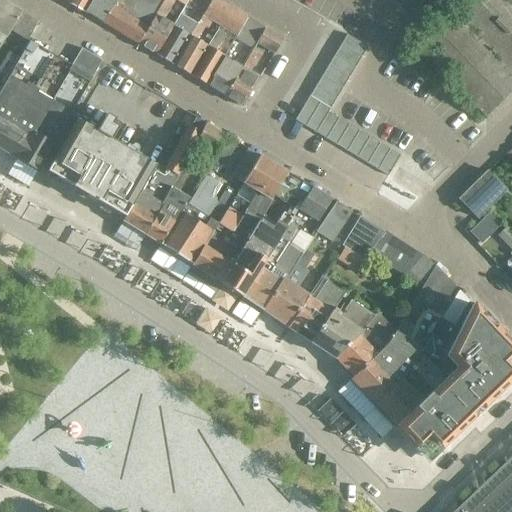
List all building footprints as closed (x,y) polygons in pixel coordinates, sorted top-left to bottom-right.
[(92,0),(69,0),(67,3),(84,14),(92,0)] [(92,0),(84,14),(102,24),(116,0),(92,0)] [(116,0),(102,24),(137,45),(164,0),(116,0)] [(164,0),(137,45),(154,55),(172,26),(162,20),(167,11),(173,2),(183,8),(187,2),(187,0),(164,0)] [(195,26),(172,66),(190,77),(207,48),(196,41),(204,27),(207,29),(210,22),(219,28),(230,9),(214,0),(210,0),(204,12),(195,26)] [(210,0),(187,0),(187,2),(203,12),(210,0)] [(486,118),(511,92),(511,0),(460,0),(414,44),(486,118)] [(0,48),(10,31),(18,17),(0,5),(0,48)] [(246,18),(230,9),(219,28),(235,37),(246,18)] [(26,41),(37,24),(20,13),(18,17),(10,31),(26,41)] [(179,15),(172,26),(154,55),(172,66),(195,26),(179,15)] [(256,44),(265,30),(246,18),(235,37),(234,39),(253,51),(256,44)] [(275,55),(283,41),(265,30),(256,44),(275,55)] [(217,31),(207,48),(190,77),(206,87),(224,58),(214,52),(216,48),(217,48),(225,36),(217,31)] [(346,36),(339,46),(360,58),(366,48),(346,36)] [(0,138),(48,54),(27,42),(17,59),(0,88),(0,138)] [(339,46),(333,56),(354,69),(360,58),(339,46)] [(15,160),(6,175),(27,188),(32,180),(36,173),(36,172),(102,62),(80,49),(70,67),(69,66),(15,160)] [(253,51),(242,68),(225,97),(243,108),(260,79),(248,72),(251,67),(253,68),(261,55),(253,51)] [(0,88),(17,59),(8,53),(0,66),(0,88)] [(69,66),(48,54),(0,138),(0,151),(15,160),(69,66)] [(333,56),(327,67),(348,79),(354,69),(333,56)] [(224,58),(206,87),(225,97),(242,68),(224,58)] [(327,67),(321,77),(341,89),(348,79),(327,67)] [(321,77),(315,87),(335,100),(340,91),(341,89),(321,77)] [(315,87),(308,97),(319,104),(329,110),(335,100),(315,87)] [(296,119),(294,121),(304,127),(319,104),(308,97),(296,119)] [(319,104),(304,127),(315,134),(327,113),(329,110),(319,104)] [(165,169),(168,171),(176,176),(181,168),(194,141),(196,142),(206,125),(186,113),(181,123),(187,126),(165,169)] [(327,113),(315,134),(325,140),(337,119),(327,113)] [(77,121),(47,172),(124,218),(140,192),(154,167),(110,142),(117,130),(111,126),(114,121),(106,116),(96,133),(77,121)] [(337,119),(325,140),(335,146),(348,126),(337,119)] [(206,125),(196,142),(215,154),(225,136),(206,125)] [(348,126),(335,146),(346,152),(358,132),(348,126)] [(358,132),(346,152),(356,158),(368,138),(358,132)] [(368,138),(356,158),(366,164),(378,144),(368,138)] [(224,141),(214,157),(226,165),(235,149),(224,141)] [(378,144),(366,164),(376,171),(389,150),(378,144)] [(248,150),(231,177),(242,183),(259,157),(248,150)] [(389,150),(376,171),(387,177),(399,156),(389,150)] [(259,157),(242,183),(257,192),(231,233),(217,224),(191,266),(220,285),(259,221),(273,198),(288,174),(259,157)] [(124,218),(122,223),(144,236),(162,207),(160,206),(176,176),(164,169),(155,165),(154,167),(140,192),(124,218)] [(162,207),(144,236),(160,246),(185,204),(189,199),(178,192),(189,173),(181,168),(176,176),(160,206),(162,207)] [(476,220),(505,192),(487,173),(458,201),(476,220)] [(311,189),(288,174),(273,198),(283,204),(288,196),(301,204),(311,189)] [(185,204),(160,246),(177,257),(191,266),(217,224),(235,194),(225,188),(217,202),(207,218),(185,204)] [(311,189),(301,204),(297,210),(317,222),(330,201),(311,189)] [(331,243),(350,213),(334,203),(315,233),(331,243)] [(273,229),(259,221),(220,285),(241,298),(288,224),(291,220),(282,214),(273,229)] [(489,215),(481,223),(492,234),(500,226),(489,215)] [(358,218),(340,246),(364,262),(368,255),(383,233),(358,218)] [(288,224),(241,298),(262,312),(281,283),(280,282),(284,276),(286,277),(294,265),(311,239),(299,231),(288,224)] [(511,237),(505,229),(497,237),(511,252),(511,237)] [(383,233),(368,255),(405,278),(422,257),(383,233)] [(422,257),(405,278),(420,290),(434,267),(422,257)] [(288,329),(307,296),(296,289),(307,273),(294,265),(286,277),(284,276),(280,282),(281,283),(262,312),(288,329)] [(351,381),(350,381),(375,407),(401,382),(411,366),(428,340),(434,331),(443,317),(438,314),(455,288),(435,268),(434,267),(420,290),(394,331),(387,344),(374,357),(351,381)] [(311,291),(307,296),(288,329),(311,344),(330,313),(333,309),(343,293),(320,278),(311,291)] [(443,317),(434,331),(443,337),(450,325),(452,327),(468,302),(459,293),(443,317)] [(333,309),(330,313),(311,344),(334,359),(335,360),(347,348),(361,333),(374,317),(350,301),(342,314),(333,309)] [(456,369),(395,427),(415,448),(427,460),(511,377),(511,347),(494,329),(479,314),(471,306),(445,358),(456,369)] [(347,348),(335,360),(341,367),(340,370),(350,381),(351,381),(374,357),(387,344),(394,331),(378,312),(374,317),(361,333),(347,348)] [(401,382),(375,407),(395,427),(456,369),(445,358),(428,340),(411,366),(401,382)] [(511,511),(511,456),(453,511),(511,511)]
